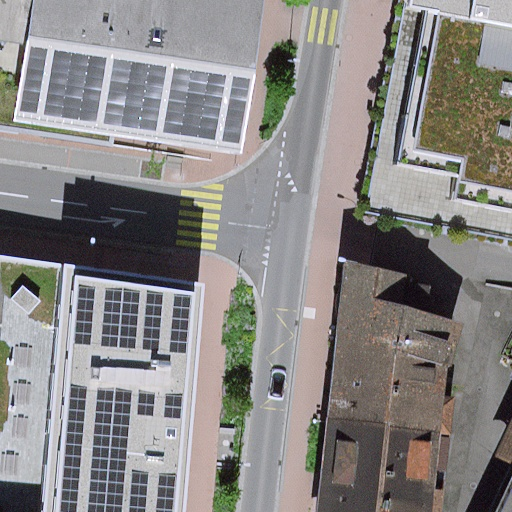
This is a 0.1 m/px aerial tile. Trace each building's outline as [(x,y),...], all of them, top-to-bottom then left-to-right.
[(0,0),(0,115),(240,149),(261,0),(0,0)] [(511,0),(414,0),(413,7),(432,11),(511,25),(511,0)] [(511,25),(432,11),(413,7),(376,208),(511,233),(511,25)] [(344,259),(333,347),(448,366),(466,319),(405,305),(409,270),(344,259)] [(0,262),(0,511),(184,511),(205,285),(0,262)] [(333,347),(326,417),(444,429),(448,366),(333,347)] [(326,417),(321,474),(440,486),(444,429),(326,417)] [(317,511),(436,511),(440,486),(321,474),(317,511)] [(511,511),(511,493),(501,511),(511,511)]
